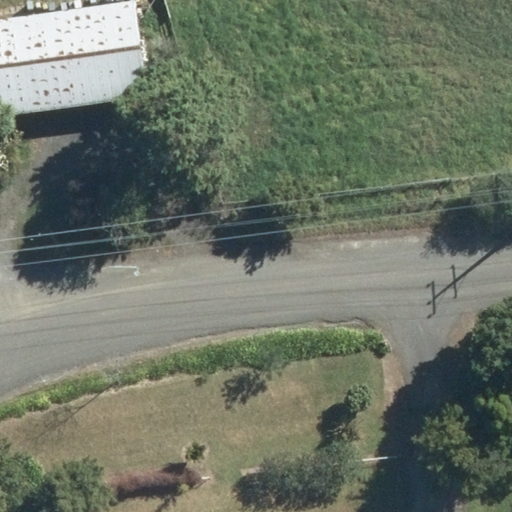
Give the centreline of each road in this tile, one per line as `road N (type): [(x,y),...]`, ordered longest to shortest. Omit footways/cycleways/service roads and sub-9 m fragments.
road 1 (residential): [(511,271),(104,317),(0,344)]
road 2 (track): [(446,511),(433,277)]
